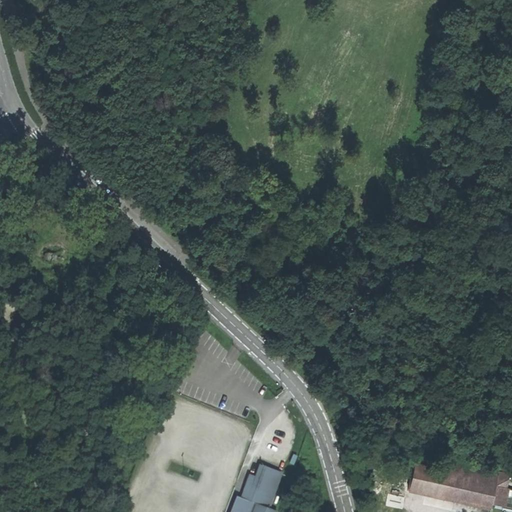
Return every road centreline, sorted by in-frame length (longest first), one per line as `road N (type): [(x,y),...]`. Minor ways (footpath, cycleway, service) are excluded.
road 1 (tertiary): [(344,511),(329,449),(298,387),(191,285)]
road 2 (tertiary): [(13,105),(34,136),(191,285)]
road 3 (track): [(9,321),(37,511)]
